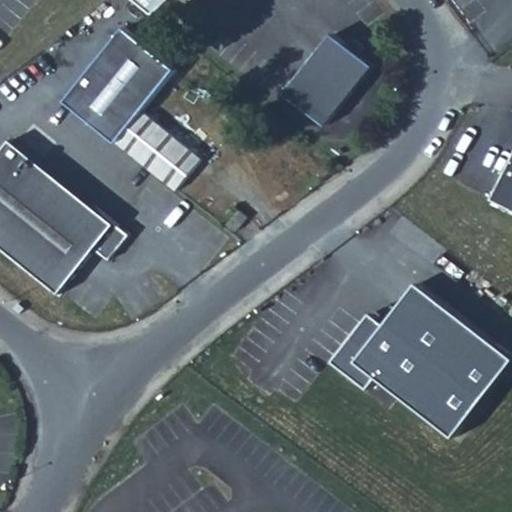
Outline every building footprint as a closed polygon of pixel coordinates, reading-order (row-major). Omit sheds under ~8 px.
[(138,0),(155,14),(169,0),(138,0)] [(126,27),(67,103),(119,143),(145,110),(178,68),(126,27)] [(353,45),(338,33),(291,91),(331,123),(377,65),(363,53),(368,47),(358,39),(353,45)] [(119,143),(179,188),(203,156),(145,110),(119,143)] [(130,234),(12,140),(0,154),(0,244),(60,292),(97,248),(111,259),(130,234)] [(511,208),(511,164),(495,201),(511,208)] [(226,225),(235,232),(251,213),(243,206),(226,225)] [(511,370),(511,347),(426,282),(404,311),(396,305),(387,316),(381,312),(344,361),(378,387),(387,376),(464,434),(511,370)]
